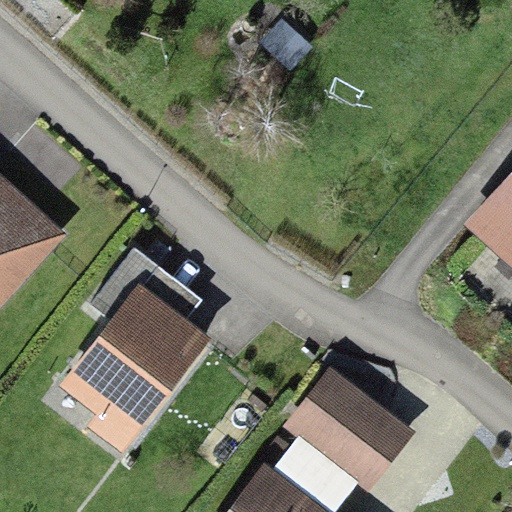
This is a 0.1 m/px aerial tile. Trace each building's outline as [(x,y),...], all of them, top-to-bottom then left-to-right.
[(511,168),(463,225),(511,267),(511,168)] [(0,306),(64,235),(0,178),(0,306)] [(209,338),(137,283),(57,386),(96,416),(87,427),(121,453),(209,338)] [(414,432),(331,365),(283,425),(366,491),(414,432)] [(327,511),(263,462),(224,511),(327,511)]
